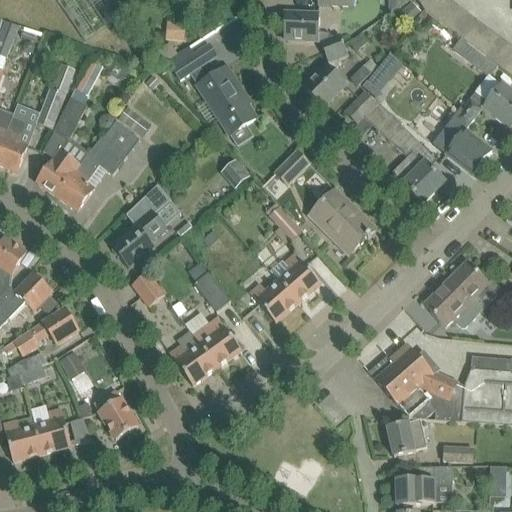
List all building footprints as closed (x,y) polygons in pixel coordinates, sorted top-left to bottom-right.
[(59,0),(85,42),(116,23),(102,0),(59,0)] [(417,0),(423,9),(429,0),(417,0)] [(425,11),(432,17),(445,0),(429,0),(423,9),(425,11)] [(445,0),(432,17),(442,25),(457,6),(448,0),(445,0)] [(229,1),(218,8),(227,23),(239,16),(229,1)] [(402,14),(411,24),(422,14),(413,4),(402,14)] [(442,25),(452,32),(466,13),(457,6),(442,25)] [(452,32),(462,39),(476,21),(466,13),(452,32)] [(321,43),(325,54),(342,47),(337,37),(329,40),(329,35),(318,35),(318,16),(286,16),(285,43),(321,43)] [(200,40),(216,30),(208,17),(192,27),(200,40)] [(462,39),(462,40),(471,47),(486,28),(476,21),(462,39)] [(0,38),(0,56),(4,57),(5,53),(10,55),(16,38),(14,37),(18,28),(6,23),(0,38)] [(167,42),(186,43),(187,25),(168,24),(167,42)] [(486,28),(471,47),(481,54),(495,36),(486,28)] [(350,45),(357,54),(370,44),(363,35),(350,45)] [(495,36),(481,54),(491,61),(505,43),(495,36)] [(454,52),(489,79),(490,78),(499,68),(491,61),(481,54),(471,47),(462,40),(454,52)] [(23,49),(25,53),(29,56),(34,54),(36,50),(35,45),(30,43),(26,44),(23,49)] [(491,61),(499,68),(500,69),(511,53),(511,48),(505,43),(491,61)] [(180,60),(171,44),(153,55),(162,70),(180,60)] [(342,47),(325,54),(329,65),(303,91),(323,110),(347,86),(333,73),(341,65),(338,62),(347,58),(342,47)] [(511,53),(500,69),(510,76),(511,73),(511,53)] [(195,56),(174,71),(181,82),(200,70),(203,68),(195,56)] [(391,56),(378,71),(391,82),(404,66),(391,56)] [(131,71),(115,60),(107,71),(109,75),(118,82),(123,82),(131,71)] [(351,81),(358,88),(378,69),(371,62),(351,81)] [(53,91),(52,91),(39,126),(53,131),(75,72),(63,67),(53,91)] [(211,79),(198,88),(231,137),(241,131),(257,120),(241,96),(245,94),(228,68),(211,79)] [(146,85),(154,92),(162,84),(154,77),(146,85)] [(476,95),(463,111),(463,112),(475,120),(485,109),(511,130),(511,92),(502,84),(500,86),(490,78),(489,79),(476,95)] [(358,124),(364,119),(378,105),(367,95),(348,115),(358,124)] [(37,186),(58,200),(91,154),(70,140),(87,107),(71,99),(54,133),(67,142),(49,170),(37,186)] [(378,105),(364,119),(401,151),(409,159),(393,176),(424,206),(445,184),(429,168),(436,161),(417,143),(378,105)] [(120,123),(142,140),(152,126),(130,109),(120,123)] [(436,147),(475,178),(494,154),(466,132),(475,120),(463,112),(436,147)] [(0,152),(9,129),(14,119),(0,113),(0,152)] [(9,129),(0,152),(0,167),(18,175),(25,157),(29,147),(20,144),(27,125),(14,119),(9,129)] [(91,154),(58,200),(78,215),(95,192),(87,186),(93,177),(100,168),(113,178),(141,143),(117,125),(105,142),(102,140),(91,154)] [(298,154),(283,168),(276,175),(289,188),(311,167),(298,154)] [(222,174),(236,191),(252,178),(238,160),(222,174)] [(384,166),(378,172),(388,181),(393,176),(384,166)] [(156,217),(171,204),(158,188),(127,218),(137,230),(113,251),(129,271),(155,250),(150,244),(166,230),(156,217)] [(310,218),(321,229),(350,258),(376,232),(336,192),(310,218)] [(281,210),(270,220),(281,230),(276,234),(286,244),(290,243),(302,232),(298,227),(281,210)] [(193,229),(189,224),(177,234),(181,239),(193,229)] [(221,240),(214,232),(203,242),(210,250),(221,240)] [(0,287),(5,288),(27,256),(5,240),(0,248),(0,287)] [(271,274),(273,276),(279,283),(299,306),(322,286),(295,256),(285,265),(283,263),(271,274)] [(468,264),(451,281),(473,302),(477,298),(487,309),(503,293),(491,282),(488,285),(468,264)] [(166,298),(149,276),(133,288),(150,310),(166,298)] [(209,276),(195,287),(217,315),(231,304),(209,276)] [(279,283),(273,276),(250,296),(276,326),(299,306),(279,283)] [(8,294),(0,302),(0,329),(24,305),(35,315),(39,310),(54,295),(34,277),(20,291),(17,295),(12,290),(8,294)] [(473,302),(451,281),(425,307),(447,329),(455,321),(464,331),(476,320),(481,314),(486,318),(490,313),(486,310),(487,309),(477,298),(473,302)] [(235,305),(242,315),(249,309),(241,300),(235,305)] [(174,309),(180,319),(187,314),(181,304),(174,309)] [(66,311),(28,335),(5,350),(9,356),(18,350),(24,359),(43,347),(40,342),(50,336),(57,348),(80,334),(66,311)] [(242,353),(231,337),(219,321),(195,338),(218,370),(242,353)] [(218,370),(200,345),(195,338),(191,333),(178,343),(181,349),(171,357),(194,388),(218,370)] [(511,363),(473,360),(472,372),(465,388),(437,375),(440,372),(424,353),(417,358),(408,348),(392,362),(395,367),(377,383),(410,421),(426,422),(436,413),(435,423),(511,428),(511,363)] [(21,364),(8,372),(11,380),(22,376),(43,367),(49,365),(42,355),(21,364)] [(61,366),(70,381),(85,372),(76,357),(61,366)] [(33,371),(22,376),(26,387),(38,383),(33,371)] [(11,380),(8,381),(11,394),(23,390),(22,388),(26,387),(22,376),(11,380)] [(95,408),(106,426),(116,443),(139,429),(117,394),(95,408)] [(80,408),(84,420),(93,416),(89,405),(80,408)] [(51,424),(35,429),(43,457),(72,449),(67,430),(62,412),(49,416),(51,424)] [(409,425),(408,426),(388,430),(395,459),(428,451),(426,442),(421,423),(409,426),(409,425)] [(17,425),(4,428),(8,445),(14,465),(43,457),(35,429),(19,433),(17,425)] [(445,448),(444,465),(475,466),(475,450),(445,448)] [(453,469),(419,470),(419,482),(398,483),(398,486),(395,488),(395,498),(398,499),(398,508),(421,508),(421,506),(435,506),(435,489),(454,488),(453,469)] [(490,485),(490,500),(506,501),(506,486),(490,485)]
